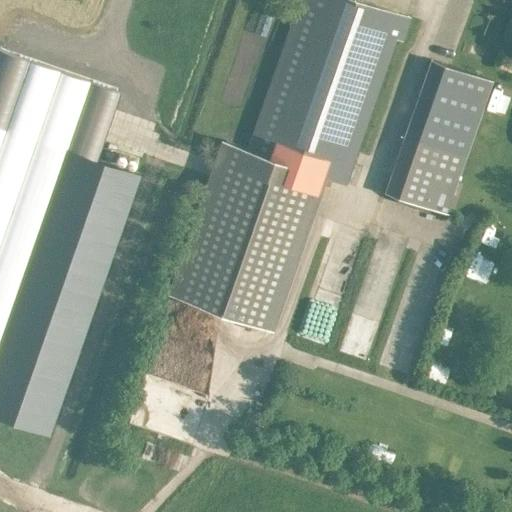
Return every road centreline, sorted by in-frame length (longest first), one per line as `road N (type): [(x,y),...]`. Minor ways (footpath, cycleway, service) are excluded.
road 1 (track): [(362,187),(365,207),(435,231),(387,382),(269,348),(331,199)]
road 2 (track): [(331,199),(362,187),(430,0)]
